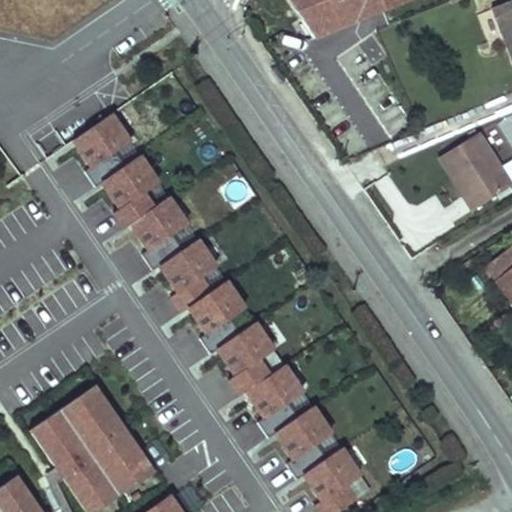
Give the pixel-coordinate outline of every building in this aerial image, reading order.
[(310,0),(322,32),(343,24),(341,19),(349,15),(390,0),(310,0)] [(511,0),(504,0),(492,5),(511,57),(511,0)] [(403,93),(382,100),(387,117),(361,125),(366,143),(414,128),(403,93)] [(511,115),(490,125),(504,156),(511,152),(511,115)] [(112,125),(71,155),(90,181),(131,152),(112,125)] [(478,131),(438,157),(451,176),(456,173),(469,192),(463,196),(471,209),(511,184),(478,131)] [(143,168),(101,196),(118,222),(112,226),(121,240),(138,229),(128,216),(160,195),(143,168)] [(451,176),(463,196),(469,192),(456,173),(451,176)] [(170,210),(129,239),(148,266),(189,237),(170,210)] [(511,246),(487,266),(511,298),(511,246)] [(201,251),(159,279),(178,306),(219,278),(201,251)] [(228,293),(186,321),(205,348),(247,320),(228,293)] [(258,336),(216,363),(233,389),(227,393),(236,408),(253,397),(243,383),(275,362),(258,336)] [(287,378),(245,407),(264,433),(305,405),(287,378)] [(92,400),(23,446),(67,511),(112,511),(150,487),(92,400)] [(314,419),(272,447),(291,474),(333,446),(314,419)] [(343,461),(302,488),(317,511),(352,511),(344,499),(361,488),(343,461)] [(402,477),(398,468),(386,472),(390,482),(402,477)] [(25,511),(10,490),(0,497),(0,511),(25,511)]
